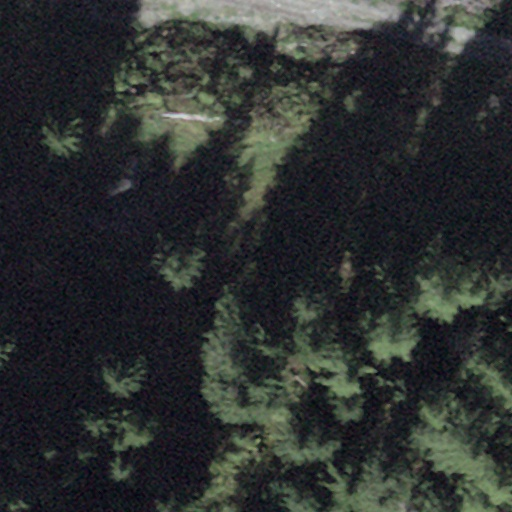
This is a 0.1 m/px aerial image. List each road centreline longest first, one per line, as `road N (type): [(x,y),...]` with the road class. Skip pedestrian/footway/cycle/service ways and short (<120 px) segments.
road 1 (track): [(0,143),(511,100)]
road 2 (track): [(226,0),(511,49)]
